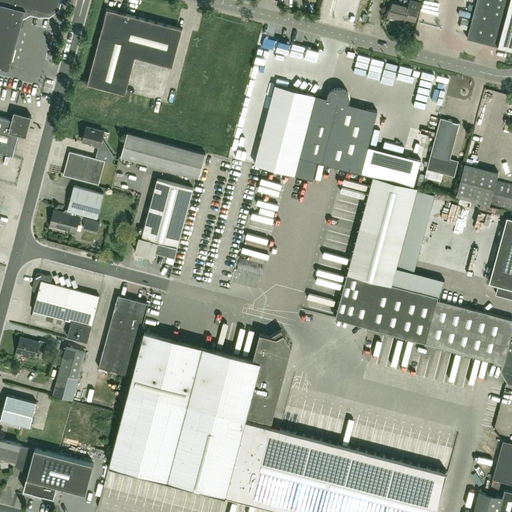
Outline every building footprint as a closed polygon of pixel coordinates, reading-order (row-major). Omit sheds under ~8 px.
[(0,0),(0,67),(9,70),(24,14),(30,11),(40,14),(49,14),(57,8),(59,0),(0,0)] [(420,2),(411,0),(410,0),(409,5),(392,1),(388,16),(405,21),(406,19),(415,21),(420,2)] [(511,0),(476,0),(467,38),(511,49),(511,0)] [(182,28),(107,8),(87,83),(125,94),(135,56),(172,66),(182,28)] [(318,56),(324,58),(326,51),(320,49),(318,56)] [(353,51),(353,60),(362,60),(363,51),(353,51)] [(438,78),(436,89),(446,91),(449,81),(438,78)] [(304,157),(320,95),(275,84),(255,163),(313,178),(317,160),(304,157)] [(244,110),(251,112),(256,91),(248,89),(244,110)] [(330,98),(320,95),(304,157),(317,160),(361,172),(366,153),(378,110),(346,102),(347,96),(344,95),(342,91),(338,91),(335,93),(332,92),(330,98)] [(427,94),(422,108),(440,113),(445,99),(427,94)] [(12,119),(0,115),(0,150),(13,154),(19,133),(26,135),(31,116),(14,111),(12,119)] [(459,122),(440,117),(426,168),(454,176),(458,160),(450,158),(459,122)] [(401,140),(408,122),(399,118),(391,136),(401,140)] [(96,157),(105,160),(112,162),(114,155),(102,138),(104,131),(86,126),(83,140),(94,143),(93,145),(99,147),(96,157)] [(127,132),(121,156),(199,177),(205,153),(127,132)] [(234,155),(244,156),(245,144),(235,144),(234,155)] [(105,160),(96,157),(70,150),(63,174),(99,183),(105,160)] [(407,156),(400,181),(414,184),(420,160),(407,156)] [(468,199),(477,166),(465,162),(456,196),(468,199)] [(477,166),(468,199),(490,205),(490,203),(511,208),(511,183),(496,179),(498,171),(477,166)] [(329,183),(331,176),(319,173),(317,179),(329,183)] [(139,236),(135,251),(154,256),(156,250),(169,254),(174,255),(175,255),(177,246),(193,187),(157,178),(144,229),(139,228),(137,235),(139,236)] [(372,180),(335,317),(495,358),(495,361),(506,363),(504,369),(510,379),(510,382),(511,382),(511,317),(437,298),(438,295),(392,284),(405,235),(416,191),(372,180)] [(104,193),(74,185),(68,209),(97,217),(104,193)] [(495,222),(500,209),(491,206),(486,219),(495,222)] [(54,209),(50,224),(74,231),(76,230),(80,216),(54,209)] [(511,216),(507,216),(489,281),(498,283),(495,293),(511,297),(511,216)] [(33,310),(34,310),(32,316),(62,324),(63,317),(70,319),(66,335),(87,341),(100,295),(50,282),(52,276),(38,272),(36,274),(33,287),(34,289),(38,291),(33,310)] [(118,294),(99,367),(129,375),(148,302),(118,294)] [(110,464),(226,494),(245,420),(247,414),(272,421),(291,346),(281,328),(270,335),(260,332),(253,358),(202,345),(145,329),(110,464)] [(40,339),(39,341),(20,336),(17,351),(36,356),(37,350),(45,352),(47,341),(40,339)] [(66,346),(58,375),(77,380),(85,351),(66,346)] [(77,380),(58,375),(53,394),(72,399),(77,380)] [(30,426),(36,401),(7,393),(3,409),(1,408),(0,412),(0,422),(19,428),(20,424),(30,426)] [(245,420),(226,494),(293,511),(436,511),(447,472),(245,420)] [(94,463),(35,447),(35,448),(20,444),(0,438),(0,454),(1,455),(2,461),(7,460),(28,474),(24,489),(53,496),(56,485),(86,492),(94,463)] [(511,442),(503,440),(492,478),(501,481),(511,483),(511,442)] [(511,511),(511,491),(504,489),(502,497),(480,491),(473,511),(511,511)]
